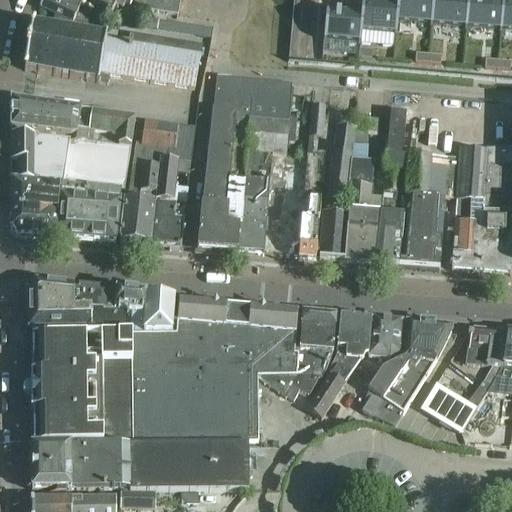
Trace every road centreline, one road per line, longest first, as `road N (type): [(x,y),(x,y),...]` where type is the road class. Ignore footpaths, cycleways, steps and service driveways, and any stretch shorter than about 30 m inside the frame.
road 1 (residential): [(0,267),(511,314)]
road 2 (residential): [(431,489),(405,456),(362,444),(319,459),(303,477),(293,511)]
